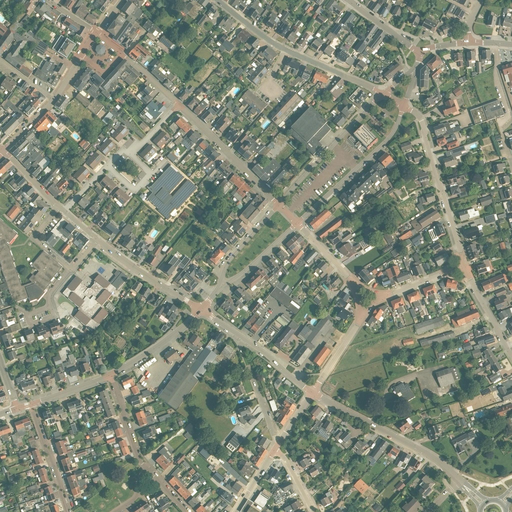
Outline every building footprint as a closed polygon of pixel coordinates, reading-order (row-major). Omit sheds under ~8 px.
[(22,8),(27,0),(18,0),(17,0),(15,0),(13,3),(16,5),(17,5),(20,7),(17,10),(20,11),(22,8)] [(27,15),(19,24),(22,26),(33,12),(32,12),(35,7),(32,5),(35,0),(28,0),(23,8),(28,12),(26,14),(27,15)] [(70,11),(77,0),(67,0),(63,6),(70,11)] [(103,13),(112,0),(97,0),(93,6),(95,7),(103,13)] [(135,5),(139,9),(145,0),(129,0),(129,1),(135,5)] [(187,0),(188,0),(192,0),(190,3),(189,3),(182,11),(183,11),(181,13),(184,16),(186,14),(187,15),(199,0),(187,0)] [(204,8),(209,2),(205,0),(199,0),(187,15),(193,19),(200,9),(199,9),(201,6),(204,8)] [(236,10),(244,0),(236,0),(232,6),(236,10)] [(248,0),(248,1),(246,0),(244,0),(236,10),(237,11),(239,9),(243,12),(246,8),(249,11),(256,1),(253,0),(252,0),(251,2),(248,0)] [(338,16),(343,10),(335,4),(336,3),(332,0),(326,9),(332,13),(333,12),(338,16)] [(383,4),(384,0),(380,0),(377,4),(375,3),(370,10),(376,14),(381,7),(383,4)] [(253,20),(258,14),(255,12),(258,8),(257,7),(260,3),(257,1),(256,1),(249,11),(251,12),(248,16),(253,20)] [(98,17),(94,14),(93,14),(91,17),(89,15),(89,14),(86,12),(88,9),(82,5),(83,4),(79,2),(75,9),(78,11),(75,14),(93,26),(97,20),(96,20),(98,17)] [(144,12),(143,11),(139,9),(135,5),(134,7),(128,2),(121,11),(129,16),(125,20),(126,21),(132,25),(137,19),(138,20),(137,22),(139,24),(142,20),(140,18),(144,12)] [(410,11),(414,4),(410,2),(406,9),(410,11)] [(386,18),(388,14),(392,7),(390,6),(391,4),(387,3),(386,4),(380,15),(386,18)] [(44,15),(49,8),(45,4),(43,6),(41,4),(37,8),(35,7),(32,12),(33,12),(34,10),(37,13),(42,17),(43,16),(43,17),(44,15)] [(216,12),(218,10),(213,6),(206,15),(209,17),(210,16),(213,19),(216,19),(219,14),(216,12)] [(313,12),(316,13),(318,15),(322,9),(318,6),(313,12)] [(61,14),(54,9),(53,11),(49,8),(44,15),(43,17),(47,19),(54,24),(61,14)] [(399,18),(403,11),(397,8),(393,15),(399,18)] [(465,13),(461,11),(455,8),(454,11),(455,12),(456,13),(455,16),(462,20),(465,13)] [(265,9),(264,10),(260,16),(263,18),(268,12),(265,9)] [(279,20),(283,23),(285,22),(290,15),(285,11),(279,20)] [(272,29),(276,24),(274,22),(278,16),(272,12),(268,19),(270,20),(266,25),(272,29)] [(351,13),(351,14),(349,13),(341,23),(347,27),(345,29),(349,33),(351,30),(354,26),(351,23),(350,23),(352,20),(354,21),(357,17),(351,13)] [(494,27),(495,28),(497,19),(493,18),(494,14),(489,13),(487,21),(488,21),(488,24),(489,25),(489,26),(491,27),(494,28),(494,27)] [(511,13),(511,16),(506,15),(503,27),(511,29),(511,26),(511,13)] [(126,21),(125,20),(122,18),(123,16),(120,14),(107,32),(114,37),(115,37),(124,23),(126,21)] [(416,27),(421,19),(411,14),(409,20),(411,21),(410,24),(416,27)] [(200,26),(206,18),(203,15),(196,23),(200,26)] [(88,31),(67,18),(65,16),(64,18),(60,24),(65,27),(68,29),(76,35),(74,39),(79,42),(82,39),(83,40),(88,31)] [(316,21),(323,26),(328,20),(323,16),(322,17),(320,16),(316,21)] [(337,25),(341,19),(338,16),(333,22),(337,25)] [(442,26),(443,24),(427,16),(425,20),(426,20),(422,28),(434,33),(436,29),(439,31),(440,30),(439,27),(442,26)] [(224,30),(229,34),(236,25),(231,21),(230,21),(227,19),(224,23),(221,27),(219,29),(222,31),(224,30)] [(13,23),(19,28),(20,28),(21,29),(23,27),(22,26),(19,24),(15,21),(13,22),(13,23)] [(131,26),(132,25),(126,21),(124,23),(115,37),(114,37),(113,39),(127,49),(140,31),(133,26),(133,27),(131,26)] [(152,35),(156,31),(159,34),(162,31),(158,28),(149,21),(143,27),(152,35)] [(283,28),(279,34),(283,38),(290,29),(287,27),(289,25),(285,22),(283,23),(281,26),(283,28)] [(8,30),(0,23),(0,34),(2,37),(8,30)] [(21,37),(16,33),(19,28),(13,23),(0,41),(0,55),(1,56),(5,51),(9,47),(8,46),(14,39),(18,43),(5,60),(16,68),(20,62),(15,59),(19,54),(27,42),(36,48),(37,45),(39,43),(25,32),(24,34),(21,37)] [(371,38),(378,29),(372,24),(364,35),(361,33),(357,38),(367,46),(373,39),(371,38)] [(455,31),(453,27),(452,24),(442,28),(441,27),(442,26),(439,27),(440,30),(439,31),(441,37),(445,35),(445,36),(455,31)] [(337,25),(331,33),(335,36),(341,28),(337,25)] [(294,44),(299,37),(296,36),(299,32),(296,29),(288,39),(294,44)] [(251,36),(248,33),(247,34),(243,30),(237,37),(237,38),(231,44),(228,42),(226,40),(229,38),(228,38),(223,43),(225,44),(226,45),(223,48),(225,49),(224,50),(228,54),(234,48),(235,48),(239,43),(239,44),(242,41),(244,43),(251,36)] [(383,39),(386,35),(381,30),(373,40),(373,39),(367,46),(368,46),(365,50),(371,54),(383,39)] [(304,48),(309,42),(307,41),(309,39),(310,36),(307,34),(299,44),(304,48)] [(351,34),(345,41),(351,46),(357,38),(351,34)] [(220,47),(223,43),(228,38),(225,35),(216,44),(220,47)] [(67,59),(75,46),(61,36),(52,49),(67,59)] [(174,44),(164,36),(159,41),(170,49),(173,52),(177,47),(174,44)] [(254,49),(260,43),(254,38),(249,44),(247,43),(244,46),(249,51),(247,53),(252,58),(257,52),(254,49)] [(317,51),(322,45),(323,43),(318,39),(316,41),(311,47),(317,51)] [(40,41),(39,43),(37,45),(46,51),(48,46),(42,42),(40,41)] [(361,54),(367,46),(361,41),(354,49),(361,54)] [(151,56),(142,48),(138,44),(128,55),(135,61),(137,59),(140,61),(143,57),(145,59),(148,55),(150,57),(151,56)] [(46,51),(37,45),(36,48),(34,51),(37,53),(38,53),(42,56),(46,51)] [(100,45),(97,46),(96,50),(97,53),(101,55),(104,53),(105,49),(103,46),(100,45)] [(330,56),(336,49),(331,45),(330,46),(329,46),(325,52),(330,56)] [(266,59),(273,51),(268,47),(264,53),(262,51),(259,54),(263,58),(264,57),(266,59)] [(345,63),(348,59),(349,56),(340,49),(335,55),(338,57),(345,63)] [(268,62),(272,65),(275,62),(273,61),(278,55),(273,51),(266,59),(269,61),(268,62)] [(484,62),(486,62),(491,61),(490,55),(491,55),(491,52),(486,52),(486,51),(484,52),(483,52),(483,56),(480,56),(481,63),(481,66),(485,66),(484,62)] [(475,62),(475,58),(475,53),(468,53),(468,62),(466,62),(467,68),(472,68),(471,62),(475,62)] [(27,60),(19,54),(15,59),(20,62),(16,68),(29,78),(32,73),(29,70),(23,65),(26,61),(27,60)] [(463,62),(462,59),(462,54),(454,55),(455,63),(458,62),(459,68),(463,67),(462,62),(463,62)] [(363,72),(367,66),(362,62),(364,58),(361,55),(354,64),(357,66),(357,67),(363,72)] [(442,63),(440,60),(437,57),(432,61),(439,69),(438,70),(437,69),(436,70),(440,74),(442,72),(445,69),(443,68),(444,68),(442,66),(443,64),(442,63)] [(48,71),(53,74),(54,72),(62,76),(67,68),(62,65),(51,59),(49,63),(46,62),(41,71),(46,74),(48,71)] [(291,69),(295,62),(289,59),(283,70),(283,72),(286,73),(288,68),(291,69)] [(137,79),(141,75),(124,60),(116,70),(121,75),(122,76),(117,81),(119,82),(119,83),(126,90),(129,87),(137,79)] [(23,65),(29,70),(33,65),(26,61),(23,65)] [(157,78),(163,70),(158,66),(161,63),(159,61),(151,70),(153,72),(152,73),(157,78)] [(390,71),(389,71),(395,77),(403,70),(396,61),(387,68),(390,71)] [(439,69),(432,61),(427,66),(428,68),(428,67),(433,72),(433,73),(431,75),(435,84),(439,80),(437,77),(440,74),(436,70),(437,69),(438,70),(439,69)] [(268,72),(265,69),(258,62),(255,65),(259,67),(257,70),(264,76),(268,72)] [(297,72),(301,64),(295,62),(291,69),(294,70),(292,74),(295,76),(297,72)] [(428,68),(427,66),(421,71),(420,88),(428,89),(428,85),(428,76),(430,74),(427,69),(428,68)] [(508,75),(509,78),(510,82),(511,82),(511,81),(511,76),(509,66),(502,67),(505,75),(508,75)] [(92,78),(95,74),(88,68),(84,73),(91,79),(90,81),(88,83),(92,86),(94,84),(94,83),(95,81),(92,78)] [(235,73),(236,74),(239,77),(244,71),(240,68),(235,73)] [(309,78),(312,71),(306,68),(301,78),(298,77),(296,80),(291,84),(294,87),(299,82),(301,83),(304,80),(307,81),(309,77),(309,78)] [(55,88),(60,80),(53,76),(53,77),(52,76),(53,74),(48,71),(46,74),(41,71),(38,69),(35,75),(47,83),(55,88)] [(264,76),(257,70),(254,72),(254,71),(252,69),(249,71),(260,81),(264,76)] [(115,87),(113,85),(117,81),(122,76),(121,75),(116,70),(104,82),(100,86),(108,94),(112,90),(115,87)] [(162,83),(167,78),(171,82),(175,78),(168,72),(166,73),(163,71),(163,70),(157,78),(162,83)] [(395,77),(389,71),(388,72),(386,70),(379,75),(381,78),(383,76),(389,81),(395,77)] [(256,86),(260,81),(249,71),(249,72),(248,73),(251,76),(249,79),(256,86)] [(89,80),(90,81),(91,79),(84,73),(79,80),(86,86),(88,84),(86,83),(89,80)] [(319,82),(322,75),(316,73),(311,83),(315,85),(316,80),(317,81),(316,82),(318,83),(319,82)] [(87,92),(89,94),(95,99),(98,96),(95,93),(99,88),(103,92),(101,93),(107,99),(110,96),(109,95),(108,94),(100,86),(104,82),(95,74),(92,78),(95,81),(94,83),(94,84),(92,86),(87,92)] [(329,78),(324,76),(322,75),(319,82),(322,83),(321,87),(325,89),(332,82),(328,80),(329,78)] [(291,84),(296,80),(293,77),(289,82),(288,81),(287,83),(290,86),(291,84)] [(5,89),(10,93),(11,92),(16,85),(7,78),(0,87),(0,89),(3,92),(5,89)] [(338,88),(344,83),(339,78),(326,91),(330,94),(329,95),(331,96),(331,95),(332,96),(330,98),(334,102),(336,100),(343,93),(338,88)] [(26,87),(28,85),(23,80),(18,87),(25,92),(28,89),(26,87)] [(73,87),(80,93),(82,91),(86,95),(87,96),(89,94),(87,92),(84,89),(86,87),(86,86),(79,80),(73,87)] [(170,91),(171,90),(174,87),(168,81),(163,85),(168,89),(170,91)] [(198,96),(198,97),(202,92),(203,93),(206,89),(209,86),(206,83),(207,83),(206,82),(206,83),(205,83),(202,86),(203,86),(199,90),(199,89),(194,94),(198,96)] [(229,92),(234,87),(232,84),(231,84),(226,90),(229,92)] [(149,96),(153,92),(147,87),(142,92),(142,91),(139,94),(144,99),(142,102),(146,106),(153,99),(149,96)] [(183,102),(186,98),(191,93),(195,89),(193,87),(189,91),(187,89),(178,98),(183,102)] [(36,99),(41,104),(45,100),(45,98),(40,93),(33,88),(31,90),(28,94),(30,96),(35,99),(36,99)] [(459,88),(453,92),(457,98),(463,94),(459,88)] [(302,99),(307,94),(304,91),(302,89),(299,92),(299,93),(297,94),(300,96),(302,99)] [(243,105),(252,94),(248,90),(241,98),(243,101),(241,104),(243,105)] [(355,100),(359,104),(367,96),(362,90),(359,94),(356,91),(349,98),(353,102),(355,100)] [(291,96),(289,98),(297,105),(301,100),(292,91),(289,94),(291,96)] [(427,109),(435,105),(434,101),(438,100),(438,101),(442,100),(440,95),(438,96),(435,91),(429,95),(431,99),(424,102),(427,109)] [(0,103),(0,105),(1,106),(3,108),(8,101),(13,94),(11,92),(10,93),(3,102),(2,101),(0,103)] [(80,93),(75,98),(76,99),(96,116),(104,107),(95,99),(91,103),(84,97),(80,93)] [(250,107),(257,99),(252,94),(243,105),(245,107),(248,104),(250,107)] [(202,100),(198,97),(198,96),(196,98),(195,97),(187,106),(192,111),(195,107),(202,100)] [(36,99),(35,99),(32,102),(28,97),(24,101),(30,107),(31,106),(36,110),(41,104),(36,99)] [(55,106),(63,112),(70,103),(62,97),(55,106)] [(285,103),(292,110),(297,105),(287,97),(285,99),(287,101),(285,103)] [(252,113),(262,103),(257,99),(250,107),(252,109),(250,112),(252,113)] [(229,109),(234,103),(231,100),(225,106),(229,109)] [(355,109),(351,106),(344,100),(342,103),(346,107),(341,113),(342,114),(340,116),(345,121),(353,112),(352,112),(355,109)] [(450,114),(457,111),(453,100),(445,103),(447,108),(443,109),(444,112),(443,113),(444,116),(450,114)] [(18,109),(12,104),(8,101),(3,108),(6,111),(10,107),(15,112),(16,112),(15,113),(17,115),(14,118),(20,125),(25,119),(22,117),(24,114),(18,109)] [(28,118),(36,110),(31,106),(30,107),(24,101),(24,102),(23,102),(22,103),(23,103),(18,109),(24,114),(25,114),(28,118)] [(208,105),(207,105),(203,101),(193,112),(198,116),(208,105)] [(470,111),(475,126),(504,116),(499,101),(470,111)] [(140,115),(150,124),(153,121),(149,117),(151,115),(156,120),(166,109),(161,104),(158,108),(152,102),(140,115)] [(280,109),(287,115),(292,110),(283,102),(280,104),(282,106),(280,109)] [(259,114),(266,107),(262,103),(252,113),(254,115),(257,112),(259,114)] [(201,119),(206,124),(210,120),(216,114),(216,115),(223,107),(222,106),(218,110),(215,107),(212,110),(211,108),(204,115),(201,119)] [(216,115),(219,117),(226,110),(223,107),(216,115)] [(278,111),(275,114),(282,120),(287,116),(278,107),(276,110),(278,111)] [(331,130),(328,126),(309,109),(290,129),(292,130),(289,132),(314,156),(313,155),(322,147),(318,143),(331,130)] [(345,121),(340,116),(333,110),(331,113),(334,116),(333,117),(334,118),(332,121),(333,122),(339,128),(345,121)] [(57,119),(50,112),(49,111),(44,117),(55,129),(58,126),(58,127),(65,120),(60,116),(57,119)] [(273,116),(271,119),(278,126),(282,120),(273,112),(271,114),(273,116)] [(106,125),(114,116),(111,114),(104,123),(106,125)] [(14,118),(12,117),(10,115),(0,124),(0,130),(7,138),(20,125),(14,118)] [(222,133),(228,126),(226,124),(229,121),(223,115),(216,123),(219,125),(216,128),(222,133)] [(55,129),(44,117),(34,128),(30,131),(35,136),(45,127),(50,131),(48,133),(54,139),(59,133),(55,129)] [(181,130),(186,124),(181,119),(176,124),(174,122),(169,128),(173,132),(178,127),(181,130)] [(147,127),(143,122),(139,126),(144,131),(147,127)] [(443,125),(443,124),(438,126),(439,127),(434,129),(435,132),(434,133),(435,135),(436,135),(436,136),(437,136),(438,139),(461,131),(460,126),(452,129),(451,130),(449,123),(443,125)] [(186,134),(188,132),(191,129),(186,124),(181,130),(178,132),(183,137),(186,134)] [(128,132),(125,129),(121,125),(116,131),(124,138),(128,132)] [(368,150),(378,140),(364,126),(354,135),(360,141),(358,143),(361,145),(362,144),(368,150)] [(237,133),(233,130),(232,129),(224,137),(230,142),(230,141),(233,143),(242,134),(239,131),(237,133)] [(24,138),(30,145),(33,143),(33,144),(35,146),(33,148),(40,155),(46,148),(35,136),(30,131),(24,138)] [(119,143),(124,138),(116,131),(111,136),(119,143)] [(170,139),(166,135),(163,131),(158,137),(165,144),(170,139)] [(192,147),(201,138),(195,133),(190,138),(188,136),(184,140),(189,145),(189,144),(192,147)] [(242,145),(248,137),(245,134),(238,141),(242,145)] [(160,149),(165,144),(158,137),(153,142),(160,149)] [(180,143),(182,141),(183,140),(180,137),(174,143),(177,146),(180,143)] [(25,154),(30,158),(29,159),(33,162),(34,162),(40,155),(33,148),(30,145),(24,138),(15,146),(21,153),(22,152),(25,154)] [(243,156),(257,141),(254,138),(250,144),(247,141),(238,151),(243,156)] [(437,141),(439,147),(446,145),(448,150),(459,146),(458,142),(453,143),(452,138),(451,139),(446,140),(445,138),(437,141)] [(116,146),(112,143),(108,139),(103,144),(111,151),(116,146)] [(90,145),(86,141),(81,147),(85,150),(90,145)] [(200,154),(209,146),(204,141),(199,146),(199,147),(196,150),(198,152),(200,155),(200,154)] [(257,144),(259,142),(257,141),(243,156),(248,161),(256,152),(253,149),(258,144),(257,144)] [(403,151),(412,148),(410,142),(401,146),(403,151)] [(106,156),(111,151),(103,144),(100,147),(99,149),(98,150),(106,156)] [(145,150),(152,157),(157,152),(150,145),(145,150)] [(260,155),(266,148),(263,145),(257,153),(260,155)] [(9,151),(21,163),(24,160),(21,157),(25,154),(22,152),(21,153),(15,146),(9,151)] [(209,157),(215,152),(209,146),(200,154),(201,155),(201,154),(203,156),(204,156),(206,154),(209,157)] [(458,165),(458,164),(456,158),(457,157),(456,154),(457,153),(457,154),(466,151),(464,146),(447,152),(449,159),(444,161),(445,165),(445,167),(446,167),(446,168),(451,167),(451,168),(458,165)] [(267,147),(260,155),(264,158),(271,150),(267,147)] [(152,157),(145,150),(140,155),(147,162),(150,159),(152,157)] [(186,163),(195,152),(193,150),(192,151),(192,150),(187,156),(183,160),(186,163)] [(103,159),(99,156),(96,152),(92,156),(91,158),(98,165),(103,159)] [(214,162),(220,157),(215,152),(209,157),(208,158),(209,158),(208,159),(210,160),(204,166),(205,167),(205,168),(206,168),(207,169),(204,171),(208,175),(216,165),(214,162)] [(422,158),(421,154),(417,156),(417,155),(416,155),(415,153),(408,155),(410,162),(410,161),(412,165),(416,163),(416,164),(424,161),(423,160),(424,160),(423,157),(422,158)] [(397,165),(390,157),(387,154),(379,161),(386,168),(391,164),(393,166),(395,165),(396,166),(397,165)] [(35,177),(42,170),(43,169),(42,166),(47,162),(40,155),(34,162),(30,167),(33,170),(30,172),(35,177)] [(93,170),(98,165),(91,158),(86,163),(93,170)] [(10,169),(13,165),(7,159),(0,165),(6,172),(3,175),(10,169)] [(34,162),(33,162),(29,159),(23,165),(28,170),(30,167),(34,162)] [(281,167),(273,159),(267,165),(263,170),(264,170),(263,171),(257,165),(252,170),(265,183),(281,167)] [(271,189),(275,186),(286,174),(293,167),(290,165),(292,163),(289,159),(269,181),(266,184),(271,189)] [(219,168),(216,165),(208,175),(211,178),(215,175),(216,176),(215,177),(217,179),(228,168),(223,163),(219,168)] [(504,164),(496,166),(495,163),(489,165),(490,169),(493,168),(496,175),(503,173),(502,169),(505,168),(504,164)] [(52,181),(54,178),(62,169),(65,166),(63,164),(60,167),(57,165),(52,171),(47,167),(43,173),(47,176),(41,183),(46,188),(52,181)] [(381,170),(380,168),(377,165),(369,171),(370,172),(365,177),(363,175),(361,178),(361,179),(360,180),(361,182),(356,187),(354,185),(352,188),(352,189),(345,195),(343,193),(341,196),(342,197),(340,198),(349,208),(353,204),(354,206),(356,204),(358,206),(362,202),(359,200),(364,196),(365,198),(367,196),(366,195),(370,192),(369,190),(368,188),(369,187),(370,188),(372,186),(374,188),(376,186),(375,185),(377,183),(379,181),(380,183),(382,181),(383,181),(387,176),(381,170)] [(90,173),(87,170),(83,166),(78,171),(85,178),(90,173)] [(171,166),(151,187),(155,191),(147,199),(159,210),(158,211),(166,219),(175,209),(177,211),(197,188),(188,180),(172,197),(169,195),(184,178),(178,172),(178,173),(171,166)] [(222,183),(219,186),(223,189),(229,182),(230,180),(227,178),(233,172),(228,168),(217,179),(219,181),(220,180),(224,180),(222,183)] [(427,173),(423,174),(422,170),(413,173),(415,181),(419,180),(421,184),(422,183),(423,187),(429,185),(428,181),(429,180),(427,173)] [(81,183),(85,178),(78,171),(73,176),(81,183)] [(508,177),(507,177),(506,174),(495,177),(496,178),(495,179),(496,181),(497,184),(498,184),(499,187),(502,186),(510,184),(508,177)] [(230,180),(229,182),(232,186),(233,186),(234,185),(233,185),(239,178),(235,175),(230,180)] [(105,188),(112,181),(106,176),(100,183),(105,188)] [(450,185),(457,183),(458,186),(466,184),(464,176),(459,177),(456,178),(455,176),(448,179),(450,185)] [(20,188),(26,182),(26,181),(24,180),(21,177),(16,182),(14,180),(9,184),(14,189),(18,186),(20,188)] [(56,198),(61,192),(56,187),(57,186),(56,185),(59,182),(54,178),(52,181),(54,184),(48,190),(56,198)] [(67,187),(69,185),(68,184),(70,181),(67,178),(64,180),(59,184),(57,186),(56,187),(61,192),(64,194),(69,189),(67,187)] [(233,196),(245,183),(239,178),(233,185),(234,185),(237,188),(231,194),(233,196)] [(110,193),(117,186),(112,181),(105,188),(110,193)] [(245,183),(233,196),(239,202),(236,205),(237,206),(240,203),(240,202),(246,195),(251,189),(245,183)] [(226,185),(223,189),(221,192),(224,195),(230,188),(226,185)] [(30,186),(24,192),(27,194),(23,197),(27,201),(28,200),(30,198),(29,197),(35,191),(30,186)] [(453,196),(459,194),(461,198),(467,196),(465,188),(460,190),(459,187),(451,189),(453,196)] [(118,201),(125,194),(120,189),(113,196),(118,201)] [(259,196),(252,189),(251,189),(246,195),(248,197),(245,200),(244,199),(242,201),(246,204),(244,205),(247,208),(250,205),(259,213),(268,203),(261,198),(262,197),(260,195),(259,196)] [(511,190),(506,192),(505,189),(499,190),(501,196),(504,195),(506,200),(507,200),(511,198),(511,190)] [(195,197),(198,200),(204,194),(201,191),(195,197)] [(30,202),(35,206),(40,200),(42,199),(36,194),(32,199),(30,202)] [(123,206),(127,202),(130,199),(125,194),(118,201),(123,206)] [(433,194),(421,198),(423,204),(429,203),(432,203),(432,202),(435,201),(433,194)] [(87,201),(89,198),(87,195),(84,199),(84,198),(78,204),(84,209),(90,204),(87,201)] [(493,204),(492,201),(490,197),(480,200),(482,207),(493,204)] [(49,208),(40,200),(35,206),(36,207),(36,206),(40,208),(38,211),(37,211),(43,216),(44,215),(43,215),(49,208)] [(511,212),(511,204),(510,205),(509,202),(503,203),(505,210),(507,209),(508,214),(511,212)] [(98,212),(95,210),(96,209),(99,206),(96,203),(93,206),(87,212),(93,217),(95,215),(98,212)] [(251,223),(259,213),(250,205),(247,208),(241,215),(239,218),(243,222),(244,222),(247,225),(250,222),(251,223)] [(12,220),(20,211),(14,206),(7,215),(12,220)] [(37,211),(38,211),(33,207),(33,208),(34,209),(31,212),(26,208),(24,210),(29,214),(26,218),(25,218),(24,219),(33,227),(35,225),(35,226),(38,222),(39,223),(42,219),(41,219),(43,216),(37,211)] [(315,230),(319,227),(332,215),(326,209),(317,217),(317,218),(310,223),(310,225),(315,230)] [(461,221),(469,218),(469,220),(479,217),(477,211),(473,213),(472,210),(467,211),(467,212),(459,214),(461,221)] [(100,228),(106,221),(103,219),(106,215),(102,211),(99,214),(97,217),(96,218),(98,220),(95,224),(96,224),(98,226),(100,228)] [(411,223),(415,230),(417,232),(423,229),(436,220),(441,217),(436,211),(419,222),(417,219),(411,223)] [(184,223),(189,216),(184,212),(179,219),(184,223)] [(494,215),(486,218),(488,224),(496,222),(494,215)] [(322,240),(326,237),(349,219),(346,216),(340,220),(339,219),(318,235),(322,240)] [(0,246),(0,263),(2,268),(1,268),(2,270),(6,283),(7,286),(8,290),(9,290),(13,301),(12,301),(13,302),(17,301),(17,302),(21,301),(21,299),(25,298),(25,299),(29,298),(30,302),(36,300),(39,300),(43,295),(41,293),(42,292),(43,292),(46,289),(45,288),(47,285),(49,286),(51,283),(49,280),(50,279),(52,280),(57,274),(55,273),(58,269),(60,270),(62,267),(44,251),(41,255),(42,256),(39,259),(38,258),(33,264),(34,265),(33,267),(39,272),(35,277),(33,275),(29,280),(32,282),(31,283),(22,287),(20,283),(19,283),(17,279),(19,279),(16,271),(15,272),(13,268),(15,267),(14,265),(13,265),(12,263),(14,263),(13,261),(11,253),(9,254),(8,250),(9,249),(8,245),(7,246),(6,244),(8,242),(9,244),(12,241),(11,240),(13,236),(15,237),(17,234),(3,222),(0,218),(0,245),(0,246)] [(30,231),(33,227),(24,219),(21,223),(30,231)] [(244,226),(240,223),(237,220),(232,226),(233,227),(230,230),(233,232),(234,231),(241,237),(245,231),(242,228),(244,226)] [(27,235),(30,231),(21,223),(18,227),(27,235)] [(68,238),(72,233),(75,229),(69,224),(65,229),(62,227),(59,230),(59,231),(67,238),(68,238)] [(446,234),(444,230),(441,224),(433,228),(434,229),(429,231),(433,241),(438,239),(438,238),(446,234)] [(480,237),(476,224),(471,225),(472,230),(466,232),(467,235),(466,236),(467,240),(468,239),(468,240),(471,239),(472,240),(480,237)] [(116,235),(119,231),(120,231),(116,228),(115,230),(109,225),(104,230),(111,236),(113,233),(116,235)] [(129,250),(134,243),(132,242),(136,237),(131,233),(133,229),(127,225),(120,234),(126,238),(124,241),(125,242),(123,245),(129,250)] [(334,246),(341,241),(343,244),(353,237),(356,235),(355,234),(354,234),(352,234),(353,235),(352,236),(349,231),(343,235),(340,231),(329,239),(334,246)] [(399,239),(402,243),(413,235),(411,231),(399,239)] [(56,236),(51,232),(43,240),(44,241),(49,245),(56,236)] [(237,240),(229,233),(227,236),(225,233),(221,238),(228,244),(230,242),(233,245),(237,240)] [(394,241),(389,233),(384,236),(389,245),(394,241)] [(419,233),(418,233),(413,236),(410,239),(414,244),(422,238),(419,233)] [(75,240),(84,247),(89,241),(80,234),(75,240)] [(299,245),(302,248),(306,244),(303,241),(297,235),(293,239),(299,245)] [(297,261),(299,259),(296,257),(301,251),(297,247),(299,245),(293,239),(293,238),(286,245),(294,254),(292,257),(297,261)] [(371,245),(371,244),(367,238),(359,243),(359,244),(354,247),(351,244),(350,244),(340,250),(343,255),(344,254),(346,257),(361,246),(363,250),(371,245)] [(151,252),(154,247),(153,246),(156,243),(153,240),(150,244),(147,249),(151,252)] [(141,259),(146,252),(143,250),(145,247),(145,246),(147,243),(144,241),(136,252),(138,252),(135,256),(141,259)] [(435,251),(441,247),(438,242),(431,246),(435,251)] [(66,244),(61,251),(65,254),(70,248),(66,244)] [(229,250),(223,244),(220,247),(216,244),(214,246),(216,248),(217,247),(225,255),(229,250)] [(156,259),(162,248),(158,245),(152,254),(153,255),(150,259),(150,260),(148,263),(153,267),(157,260),(156,259)] [(469,254),(483,250),(488,248),(487,245),(482,247),(482,246),(478,247),(479,249),(477,250),(475,245),(467,247),(469,254)] [(165,254),(168,256),(173,250),(170,247),(165,254)] [(225,255),(217,247),(216,248),(212,253),(214,254),(220,260),(225,255)] [(399,247),(393,251),(396,256),(403,252),(399,247)] [(472,261),(479,258),(478,253),(480,253),(480,255),(484,253),(483,250),(469,254),(472,261)] [(285,253),(284,254),(282,251),(277,255),(282,261),(285,258),(287,261),(289,258),(287,256),(288,256),(285,253)] [(309,265),(314,259),(318,256),(313,251),(308,256),(304,260),(309,265)] [(304,253),(299,259),(297,261),(294,265),(298,268),(303,263),(302,263),(304,260),(308,256),(304,253)] [(438,266),(444,264),(450,261),(446,253),(439,257),(438,256),(434,257),(435,259),(438,266)] [(203,259),(197,254),(194,257),(200,262),(203,259)] [(216,265),(220,260),(214,254),(209,259),(206,262),(210,265),(213,263),(216,265)] [(423,274),(419,265),(423,264),(417,254),(413,257),(416,263),(412,265),(413,269),(414,272),(416,277),(423,274)] [(273,273),(272,274),(276,279),(277,277),(276,275),(281,271),(285,276),(288,272),(282,265),(279,268),(272,259),(267,264),(273,270),(272,271),(273,273)] [(175,269),(181,262),(178,260),(172,267),(169,265),(163,272),(169,277),(175,269)] [(479,275),(487,272),(486,268),(491,267),(488,260),(480,262),(482,266),(477,268),(479,275)] [(324,271),(328,267),(323,262),(314,271),(322,279),(327,273),(324,271)] [(203,273),(204,271),(201,268),(200,270),(194,265),(191,269),(190,270),(195,274),(194,274),(195,275),(201,281),(206,275),(203,273)] [(191,269),(188,266),(177,277),(180,280),(178,283),(191,293),(195,288),(198,284),(192,278),(195,275),(194,274),(195,274),(190,270),(191,269)] [(402,274),(401,272),(400,272),(398,266),(390,269),(393,278),(396,277),(399,284),(406,281),(403,274),(402,274)] [(364,280),(372,273),(371,271),(369,273),(367,270),(366,269),(359,275),(360,275),(359,276),(361,278),(362,277),(364,280)] [(396,285),(393,278),(390,269),(386,271),(386,272),(383,273),(385,278),(384,278),(385,279),(381,281),(384,287),(391,285),(392,287),(396,285)] [(275,289),(276,287),(279,284),(279,283),(276,279),(272,274),(268,277),(267,276),(267,275),(265,274),(264,272),(263,273),(260,270),(258,272),(256,272),(256,274),(255,274),(256,276),(254,278),(253,277),(251,280),(246,285),(251,290),(255,286),(257,288),(258,288),(259,288),(260,287),(261,286),(261,285),(265,281),(267,283),(268,282),(275,289)] [(410,279),(409,275),(407,270),(404,271),(403,270),(402,271),(401,272),(402,274),(403,274),(406,281),(410,279)] [(92,332),(93,333),(109,314),(103,309),(104,307),(102,306),(112,295),(111,295),(116,289),(117,291),(128,278),(122,273),(121,274),(117,271),(114,275),(116,276),(110,284),(99,274),(94,281),(96,282),(90,289),(88,289),(81,284),(83,282),(76,277),(67,288),(63,294),(68,299),(80,309),(74,317),(87,328),(86,329),(84,332),(87,334),(89,332),(90,334),(92,332)] [(372,276),(373,274),(372,273),(364,280),(366,282),(365,283),(367,285),(367,284),(368,285),(375,279),(372,276)] [(485,292),(493,289),(507,283),(506,282),(510,281),(507,274),(503,275),(489,281),(482,284),(485,292)] [(336,277),(332,281),(327,276),(321,282),(329,290),(333,287),(334,289),(341,282),(336,277)] [(451,289),(453,281),(448,280),(448,281),(439,284),(441,287),(443,287),(446,288),(450,289),(451,289)] [(458,290),(461,291),(463,289),(458,283),(458,282),(453,281),(451,289),(458,290)] [(136,296),(142,286),(141,286),(142,285),(140,284),(139,284),(136,283),(134,286),(133,286),(130,291),(132,293),(132,294),(136,296)] [(291,292),(281,284),(280,284),(279,284),(276,287),(288,296),(291,292)] [(439,298),(436,291),(434,286),(429,288),(434,301),(435,305),(438,304),(437,300),(436,300),(436,299),(439,298)] [(276,287),(275,289),(270,295),(296,315),(302,307),(300,306),(292,299),(288,296),(276,287)] [(146,299),(151,292),(150,291),(150,290),(148,289),(147,290),(145,288),(137,300),(140,302),(143,297),(146,299)] [(431,302),(434,301),(429,288),(423,290),(426,297),(429,296),(431,302)] [(252,299),(243,289),(241,291),(239,289),(234,293),(240,300),(242,298),(247,303),(252,299)] [(494,293),(496,298),(507,293),(505,289),(494,293)] [(126,292),(123,298),(129,301),(131,298),(129,296),(130,295),(126,292)] [(349,296),(342,292),(339,297),(345,301),(349,296)] [(421,300),(420,297),(418,292),(413,294),(418,307),(420,306),(418,301),(421,300)] [(415,308),(418,307),(413,294),(408,296),(410,304),(413,303),(415,308)] [(156,308),(159,303),(162,299),(157,296),(156,298),(152,295),(148,302),(151,304),(151,305),(156,308)] [(292,299),(300,306),(302,303),(297,299),(294,296),(292,299)] [(502,309),(510,306),(506,296),(495,300),(496,303),(495,303),(498,310),(502,309)] [(346,303),(345,303),(340,299),(336,305),(342,310),(338,316),(342,319),(342,318),(346,320),(346,319),(347,320),(348,318),(348,317),(350,314),(346,312),(350,306),(346,303)] [(405,306),(404,303),(402,299),(397,301),(402,314),(402,313),(403,316),(405,315),(402,307),(405,306)] [(237,305),(235,308),(226,301),(221,307),(233,317),(238,311),(237,310),(239,307),(241,309),(244,306),(238,301),(236,304),(237,305)] [(399,315),(402,314),(397,301),(392,303),(395,310),(397,309),(399,315)] [(255,313),(261,306),(257,302),(249,311),(252,314),(250,316),(252,317),(255,313)] [(173,314),(176,309),(169,304),(165,310),(161,307),(156,314),(160,316),(160,315),(172,323),(176,316),(173,314)] [(387,308),(386,305),(378,309),(378,308),(375,312),(381,317),(387,308)] [(480,318),(477,310),(475,305),(470,307),(472,311),(470,312),(469,308),(457,314),(458,317),(456,318),(452,320),(455,328),(480,318)] [(499,315),(498,316),(500,318),(502,321),(504,320),(508,318),(509,318),(510,318),(510,317),(511,316),(511,313),(510,309),(505,311),(503,312),(498,315),(499,315)] [(378,321),(381,317),(375,312),(372,316),(372,317),(368,323),(371,326),(373,322),(375,323),(377,320),(378,321)] [(265,322),(258,316),(255,313),(252,317),(244,326),(250,331),(249,331),(254,335),(258,331),(265,322)] [(0,323),(8,320),(8,319),(6,314),(0,316),(0,323)] [(276,320),(280,324),(285,328),(291,319),(284,314),(283,315),(283,314),(279,319),(278,318),(276,320)] [(125,323),(127,320),(129,318),(124,315),(120,320),(125,323)] [(324,337),(334,325),(327,319),(324,317),(323,317),(316,327),(314,329),(324,337)] [(414,325),(417,334),(445,325),(442,317),(432,320),(432,319),(414,325)] [(0,330),(10,327),(8,321),(8,320),(0,323),(0,330)] [(63,329),(62,324),(58,325),(57,321),(57,323),(54,324),(49,325),(53,336),(65,332),(63,329)] [(280,350),(283,346),(299,326),(293,321),(274,344),(280,350)] [(261,337),(269,343),(271,341),(271,342),(280,330),(276,327),(272,324),(265,333),(261,337)] [(51,337),(48,330),(45,331),(43,326),(37,328),(40,337),(37,338),(38,341),(44,339),(45,340),(51,337)] [(312,332),(307,328),(305,326),(297,337),(304,342),(312,332)] [(482,336),(490,333),(488,327),(474,332),(476,338),(482,336)] [(36,335),(34,336),(32,332),(29,333),(29,331),(24,333),(28,343),(35,341),(35,342),(38,341),(37,338),(36,335)] [(218,344),(223,336),(217,332),(211,340),(212,340),(206,348),(211,351),(213,348),(214,349),(217,346),(213,343),(214,342),(218,344)] [(457,337),(457,335),(455,336),(454,332),(427,339),(420,341),(422,348),(455,338),(457,337)] [(4,343),(12,340),(10,334),(2,337),(4,343)] [(196,346),(197,344),(200,340),(195,336),(192,339),(190,341),(186,339),(183,343),(189,347),(188,348),(192,351),(196,346)] [(495,339),(494,339),(493,336),(484,339),(478,341),(480,349),(487,347),(487,345),(495,342),(495,341),(495,339)] [(6,349),(14,346),(17,345),(16,343),(14,344),(12,340),(4,343),(6,349)] [(315,346),(313,345),(308,341),(304,346),(311,351),(315,346)] [(333,348),(327,343),(312,362),(319,367),(333,348)] [(201,348),(198,346),(197,347),(196,347),(158,398),(176,412),(196,385),(197,384),(198,382),(208,368),(214,360),(217,356),(214,354),(211,352),(211,351),(206,348),(204,350),(201,348)] [(225,356),(228,358),(233,352),(229,349),(230,347),(228,346),(227,347),(226,346),(219,356),(218,355),(217,356),(214,360),(219,364),(225,356)] [(300,365),(311,351),(304,346),(293,360),(300,365)] [(103,366),(102,362),(106,361),(102,348),(98,350),(97,351),(98,352),(95,354),(96,356),(99,355),(99,356),(96,357),(93,358),(97,368),(103,366)] [(179,356),(174,351),(173,349),(164,357),(170,364),(179,356)] [(485,361),(494,356),(490,349),(481,354),(480,349),(472,352),(474,359),(481,356),(483,359),(482,359),(482,360),(482,361),(483,361),(484,361),(485,361)] [(19,359),(20,362),(21,361),(23,361),(26,360),(24,355),(17,357),(15,352),(8,354),(11,362),(19,359)] [(76,363),(74,357),(73,354),(68,356),(70,360),(68,361),(69,362),(63,364),(64,368),(66,367),(68,371),(69,371),(72,377),(78,375),(76,367),(75,368),(74,364),(76,363)] [(56,366),(62,364),(60,358),(60,356),(57,357),(57,359),(53,360),(56,366)] [(492,367),(498,363),(494,356),(485,361),(487,363),(485,365),(487,369),(492,366),(492,367)] [(89,367),(87,364),(85,358),(82,359),(81,358),(76,360),(79,367),(80,366),(82,374),(89,371),(88,368),(89,367)] [(497,378),(501,375),(499,372),(502,370),(498,363),(492,367),(493,370),(494,369),(494,370),(492,371),(494,374),(489,377),(492,381),(497,378)] [(64,376),(61,369),(61,368),(53,371),(56,380),(57,382),(58,382),(59,382),(60,382),(60,381),(63,380),(62,376),(64,376)] [(450,368),(436,374),(441,388),(452,384),(453,388),(456,387),(455,383),(455,381),(461,379),(457,368),(451,370),(450,368)] [(483,372),(480,368),(469,374),(472,378),(483,372)] [(51,383),(55,381),(52,372),(43,375),(42,375),(43,377),(43,379),(43,380),(43,381),(44,382),(44,383),(46,387),(52,384),(51,383)] [(21,375),(20,378),(22,381),(17,383),(18,386),(20,385),(23,392),(29,390),(26,380),(24,374),(24,375),(21,375)] [(133,383),(133,382),(130,377),(121,382),(123,387),(129,384),(131,389),(134,395),(140,393),(137,386),(135,387),(133,382),(133,383)] [(36,388),(35,384),(33,378),(26,380),(29,390),(32,389),(32,390),(36,388)] [(279,378),(274,383),(278,386),(282,381),(279,378)] [(398,397),(403,404),(415,397),(407,384),(405,386),(403,383),(395,388),(396,389),(396,390),(397,390),(399,394),(396,395),(396,396),(401,393),(402,396),(399,398),(399,397),(398,397)] [(236,398),(245,394),(241,385),(232,389),(233,393),(234,392),(236,398)] [(511,398),(511,391),(508,393),(505,387),(499,389),(501,395),(502,395),(505,402),(511,398)] [(133,406),(140,404),(147,402),(145,398),(150,396),(154,395),(148,390),(142,393),(143,395),(138,397),(132,399),(132,400),(131,400),(133,406)] [(102,400),(109,397),(107,391),(99,393),(102,400)] [(102,400),(103,403),(104,406),(111,403),(109,397),(102,400)] [(293,405),(295,402),(291,399),(288,403),(285,400),(282,406),(283,406),(283,407),(285,408),(292,412),(295,407),(293,405)] [(73,402),(73,403),(77,415),(81,413),(80,412),(84,411),(80,400),(76,402),(76,401),(73,402)] [(73,403),(67,405),(71,416),(71,417),(77,415),(73,403)] [(104,406),(106,412),(114,410),(111,403),(104,406)] [(497,419),(497,418),(511,412),(511,404),(498,410),(497,408),(491,410),(490,411),(492,415),(487,416),(489,421),(488,421),(488,422),(493,420),(497,419)] [(250,414),(249,413),(250,412),(247,405),(247,406),(246,407),(244,408),(239,410),(241,417),(242,417),(243,420),(247,423),(247,422),(251,425),(256,420),(251,416),(251,415),(252,415),(251,414),(250,414)] [(312,415),(311,416),(310,417),(312,418),(314,420),(315,420),(322,411),(316,406),(310,413),(312,415)] [(64,413),(61,407),(55,409),(57,416),(60,415),(62,419),(68,417),(66,412),(64,413)] [(288,418),(292,412),(285,408),(283,407),(280,410),(278,413),(280,414),(281,413),(288,418)] [(104,420),(111,418),(116,416),(114,410),(106,412),(107,416),(104,418),(104,420)] [(53,415),(51,416),(49,412),(43,414),(44,417),(44,419),(45,419),(45,421),(49,420),(51,425),(56,423),(53,415)] [(138,421),(151,416),(150,414),(150,412),(144,414),(143,412),(136,415),(138,421)] [(278,413),(277,413),(275,416),(279,419),(276,422),(283,426),(288,418),(281,413),(280,414),(278,413)] [(140,427),(147,424),(147,425),(153,423),(151,416),(138,421),(140,427)] [(31,425),(29,419),(21,421),(25,432),(28,430),(27,427),(31,425)] [(402,433),(411,426),(406,420),(398,426),(402,433)] [(16,429),(18,433),(22,431),(23,432),(25,432),(21,421),(14,424),(16,429)] [(328,422),(325,425),(325,426),(324,425),(324,424),(318,421),(318,422),(316,424),(313,428),(317,429),(319,431),(320,431),(326,434),(328,432),(329,433),(330,432),(333,429),(332,428),(334,425),(328,422)] [(105,434),(120,429),(118,422),(108,425),(109,428),(103,430),(105,434)] [(184,429),(188,432),(191,436),(198,430),(191,423),(184,429)] [(8,437),(12,436),(9,426),(2,429),(6,441),(9,440),(8,437)] [(97,426),(93,428),(90,429),(87,430),(88,435),(92,434),(100,431),(98,426),(97,426)] [(144,439),(158,435),(155,426),(149,428),(149,429),(146,431),(146,432),(142,433),(144,439)] [(431,441),(441,438),(439,430),(440,430),(440,429),(440,428),(439,427),(438,427),(438,426),(429,429),(431,436),(430,436),(431,441)] [(120,429),(105,434),(106,437),(113,435),(116,434),(117,438),(123,435),(120,429)] [(346,449),(350,446),(353,443),(350,439),(352,437),(347,432),(345,434),(341,431),(335,438),(338,441),(341,439),(344,442),(341,444),(346,449)] [(239,436),(238,434),(237,434),(236,434),(235,435),(236,435),(229,443),(236,449),(244,439),(243,439),(239,435),(239,436)] [(471,440),(469,436),(468,434),(452,442),(455,448),(457,447),(460,453),(458,454),(459,454),(464,451),(462,446),(471,440)] [(265,450),(270,442),(263,438),(261,441),(257,438),(254,444),(258,446),(258,447),(259,448),(257,451),(260,452),(262,449),(265,450)] [(37,448),(35,441),(35,440),(29,442),(32,450),(37,448)] [(57,450),(65,448),(64,444),(68,443),(67,440),(55,444),(57,450)] [(116,451),(127,447),(125,440),(119,443),(120,447),(115,449),(116,451)] [(365,442),(363,444),(360,441),(355,447),(354,448),(352,450),(361,457),(366,452),(363,449),(367,444),(365,442)] [(377,461),(389,445),(383,441),(374,453),(370,451),(365,457),(372,463),(371,463),(373,465),(376,461),(377,461)] [(60,456),(71,452),(70,450),(69,446),(65,448),(57,450),(60,456)] [(156,461),(160,466),(166,460),(168,459),(169,458),(170,457),(173,454),(165,446),(165,447),(159,452),(161,456),(156,461)] [(122,457),(130,454),(127,447),(116,451),(117,454),(120,453),(122,457)] [(207,460),(212,454),(205,447),(199,453),(207,460)] [(395,460),(400,451),(394,448),(390,453),(389,453),(388,455),(391,458),(395,460)] [(268,452),(265,450),(262,449),(260,452),(256,458),(254,457),(251,461),(253,462),(252,464),(258,467),(268,452)] [(34,459),(40,457),(38,450),(28,454),(29,457),(33,455),(34,459)] [(87,455),(85,450),(75,454),(76,456),(72,457),(61,461),(63,467),(75,463),(73,459),(77,458),(87,455)] [(179,465),(186,457),(183,454),(176,462),(179,465)] [(404,469),(411,457),(404,454),(401,459),(399,458),(395,465),(401,469),(402,468),(404,469)] [(36,466),(43,464),(40,457),(34,459),(35,463),(31,464),(33,468),(37,466),(36,466)] [(311,461),(312,460),(310,457),(301,463),(304,469),(312,464),(311,461)] [(166,460),(160,466),(165,471),(170,465),(171,466),(174,463),(169,458),(168,459),(166,460)] [(250,465),(246,462),(243,460),(238,467),(242,469),(241,471),(245,473),(249,476),(253,470),(249,467),(250,465)] [(419,467),(421,463),(416,460),(410,469),(413,471),(414,470),(414,471),(414,472),(415,472),(416,472),(417,470),(418,471),(419,468),(419,467)] [(66,473),(77,470),(76,467),(74,463),(75,463),(63,467),(66,473)] [(319,474),(322,479),(326,477),(324,472),(322,473),(320,469),(321,468),(319,464),(315,466),(316,468),(312,470),(312,471),(309,472),(313,478),(319,474)] [(40,477),(46,475),(44,469),(34,472),(35,475),(39,474),(40,477)] [(173,478),(169,482),(173,487),(179,481),(179,482),(181,480),(177,476),(181,472),(178,469),(171,475),(173,478)] [(84,474),(82,470),(79,472),(74,473),(75,476),(67,478),(69,485),(77,482),(78,482),(77,478),(82,476),(81,474),(84,474)] [(274,483),(278,478),(281,473),(275,470),(272,474),(271,473),(267,480),(270,482),(270,481),(274,483)] [(212,477),(220,484),(224,479),(217,472),(212,477)] [(43,484),(49,482),(46,475),(40,477),(42,482),(38,483),(39,486),(43,485),(43,484)] [(419,492),(426,498),(433,490),(431,488),(435,484),(426,476),(422,480),(423,482),(420,485),(422,488),(419,492)] [(184,485),(187,482),(183,478),(181,480),(179,482),(179,481),(173,487),(177,491),(184,485)] [(361,479),(358,481),(359,482),(356,486),(364,493),(365,492),(368,488),(369,487),(361,479)] [(242,487),(238,484),(232,480),(229,486),(224,482),(222,484),(225,487),(236,495),(242,487)] [(79,488),(77,482),(69,485),(71,490),(79,488)] [(401,482),(396,488),(400,492),(406,486),(401,482)] [(186,500),(191,495),(190,493),(198,485),(195,483),(189,489),(188,489),(181,496),(186,500)] [(275,503),(294,493),(295,492),(294,490),(293,490),(289,483),(278,488),(278,489),(272,497),(275,503)] [(236,495),(225,487),(222,484),(222,485),(222,486),(220,488),(228,494),(224,499),(230,504),(236,495)] [(73,497),(81,494),(80,491),(85,490),(84,489),(88,488),(87,485),(79,488),(71,490),(73,497)] [(188,489),(184,485),(177,491),(181,496),(188,489)] [(47,496),(53,494),(50,487),(40,490),(41,493),(45,492),(47,496)] [(273,495),(268,492),(264,489),(262,493),(271,499),(272,497),(273,495)] [(206,492),(207,493),(203,497),(204,497),(206,500),(210,496),(212,493),(211,492),(209,490),(206,492)] [(154,500),(155,501),(156,503),(158,502),(165,497),(161,491),(154,496),(150,499),(152,502),(154,500)] [(264,509),(271,499),(261,492),(255,503),(264,509)] [(325,507),(333,503),(331,500),(333,499),(329,492),(326,494),(328,498),(321,501),(325,507)] [(49,503),(55,501),(53,494),(47,496),(48,500),(44,501),(45,504),(49,503)] [(200,501),(197,499),(200,497),(198,494),(188,503),(193,508),(200,501)] [(157,509),(158,511),(162,511),(163,511),(162,511),(164,510),(162,507),(169,503),(167,500),(168,500),(166,498),(165,498),(165,497),(158,502),(161,507),(157,509)] [(241,511),(246,511),(253,502),(248,499),(240,511),(241,511)] [(421,505),(417,502),(414,499),(408,505),(407,503),(402,508),(406,511),(414,511),(421,505)] [(210,507),(212,504),(213,503),(211,501),(207,505),(207,506),(204,508),(202,506),(196,511),(204,511),(209,507),(210,507)] [(291,511),(292,511),(301,507),(298,501),(291,505),(287,507),(285,509),(287,511),(288,511),(290,511),(289,511),(291,510),(291,511)] [(147,511),(151,510),(146,504),(145,502),(138,507),(142,511),(147,511)]
